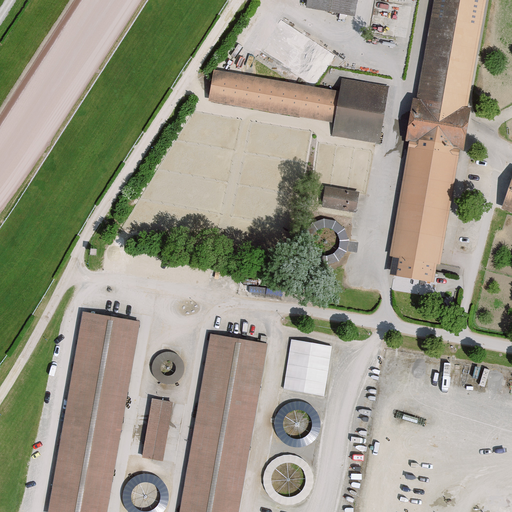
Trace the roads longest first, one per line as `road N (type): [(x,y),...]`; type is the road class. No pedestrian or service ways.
road 1 (unknown): [(386,324),(374,237),(402,103),(355,35),(360,0)]
road 2 (unknown): [(213,295),(167,511)]
road 3 (unknown): [(281,305),(237,511)]
road 4 (unknown): [(511,137),(444,335)]
road 5 (unknown): [(511,429),(433,407),(397,363)]
